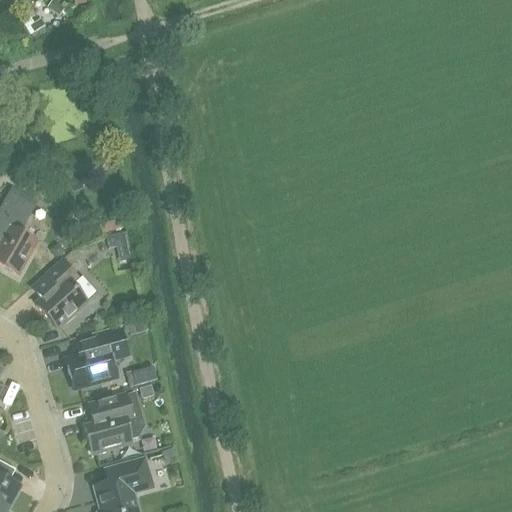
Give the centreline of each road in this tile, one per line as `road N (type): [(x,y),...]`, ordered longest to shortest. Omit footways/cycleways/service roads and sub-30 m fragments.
road 1 (track): [(144,33),(237,511)]
road 2 (residential): [(49,511),(52,455),(34,380),(0,333)]
